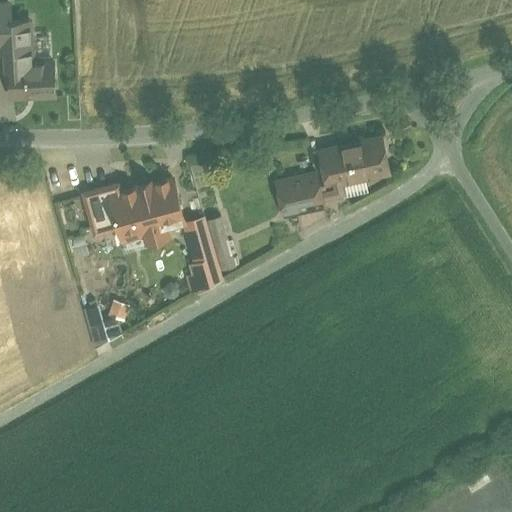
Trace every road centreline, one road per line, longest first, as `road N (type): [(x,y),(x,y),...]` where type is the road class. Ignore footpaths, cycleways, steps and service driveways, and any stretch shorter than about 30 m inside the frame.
road 1 (residential): [(0,420),(400,191),(450,153)]
road 2 (unclassified): [(407,92),(192,131),(0,137)]
